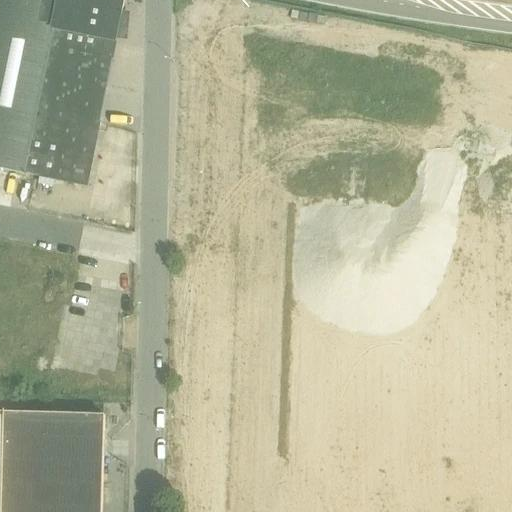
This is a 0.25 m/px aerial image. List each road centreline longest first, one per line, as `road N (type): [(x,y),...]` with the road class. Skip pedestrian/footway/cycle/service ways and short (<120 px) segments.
road 1 (unclassified): [(146,511),(156,0)]
road 2 (primary): [(378,0),(511,21)]
